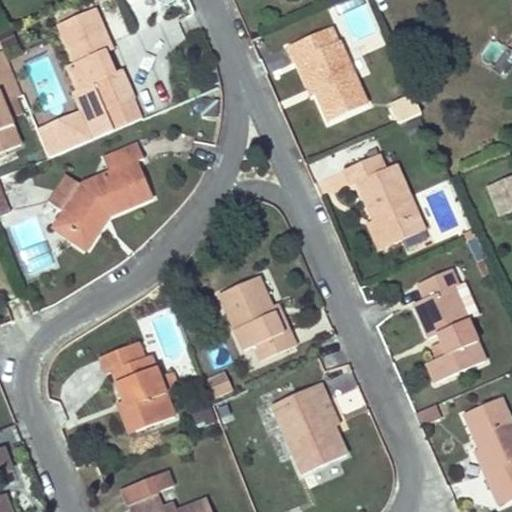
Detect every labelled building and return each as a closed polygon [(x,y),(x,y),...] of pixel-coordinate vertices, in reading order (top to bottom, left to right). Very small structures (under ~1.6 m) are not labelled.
[(175,6),(172,0),(128,0),(136,19),(175,6)] [(140,118),(133,100),(120,70),(113,72),(105,53),(101,45),(108,42),(95,11),(60,26),(75,64),(68,67),(77,89),(70,92),(82,121),(98,115),(106,133),(140,118)] [(292,63),(295,61),(301,59),(315,93),(327,121),(367,104),(341,42),(338,43),(331,27),(286,47),(292,63)] [(108,42),(101,45),(105,53),(111,50),(108,42)] [(301,59),(295,61),(310,96),(315,93),(301,59)] [(22,94),(11,67),(0,70),(0,152),(21,145),(4,102),(22,94)] [(413,96),(390,107),(397,124),(421,113),(413,96)] [(51,150),(64,146),(56,121),(43,125),(51,150)] [(65,138),(70,149),(93,139),(88,127),(65,138)] [(62,211),(55,221),(88,246),(101,228),(99,221),(97,213),(109,208),(112,214),(152,198),(137,162),(142,160),(136,144),(104,158),(109,172),(82,183),(79,187),(62,211)] [(357,183),(374,222),(385,248),(423,232),(396,166),(385,171),(378,155),(343,169),(351,186),(357,183)] [(62,211),(79,187),(65,176),(49,202),(62,211)] [(511,180),(494,188),(506,215),(511,211),(511,180)] [(506,215),(494,188),(488,191),(499,217),(506,215)] [(0,189),(0,216),(9,213),(0,189)] [(99,221),(101,228),(109,215),(112,214),(109,208),(97,213),(99,221)] [(88,246),(55,221),(52,226),(85,250),(88,246)] [(385,248),(374,222),(368,224),(379,250),(385,248)] [(460,325),(445,291),(452,288),(457,286),(450,271),(417,284),(424,300),(413,304),(428,339),(437,335),(442,333),(446,342),(441,344),(433,347),(438,360),(427,365),(434,384),(484,363),(467,322),(460,325)] [(282,334),(271,307),(258,278),(219,294),(243,351),(253,348),(259,362),(296,347),(289,331),(282,334)] [(467,322),(452,288),(445,291),(460,325),(467,322)] [(278,304),(271,307),(282,334),(289,331),(278,304)] [(446,342),(442,333),(437,335),(441,344),(446,342)] [(140,342),(135,344),(142,360),(146,358),(140,342)] [(112,372),(123,401),(136,433),(175,418),(167,397),(160,380),(151,356),(146,358),(142,360),(135,344),(101,358),(107,374),(112,372)] [(225,373),(206,380),(214,400),(232,393),(225,373)] [(173,376),(160,380),(167,397),(179,392),(173,376)] [(333,427),(322,403),(326,401),(319,385),(271,406),(301,475),(345,455),(333,427)] [(462,414),(477,448),(488,473),(507,466),(511,477),(511,426),(500,398),(462,414)] [(136,433),(123,401),(118,403),(130,434),(136,433)] [(326,401),(322,403),(333,427),(338,424),(326,401)] [(198,429),(215,419),(207,406),(190,416),(198,429)] [(488,473),(477,448),(473,450),(497,505),(511,499),(511,477),(507,466),(488,473)] [(0,473),(12,470),(4,449),(0,450),(0,511),(10,511),(5,497),(0,499),(0,473)] [(211,511),(207,500),(177,511),(174,505),(164,509),(158,494),(174,487),(167,471),(121,489),(130,511),(211,511)]
